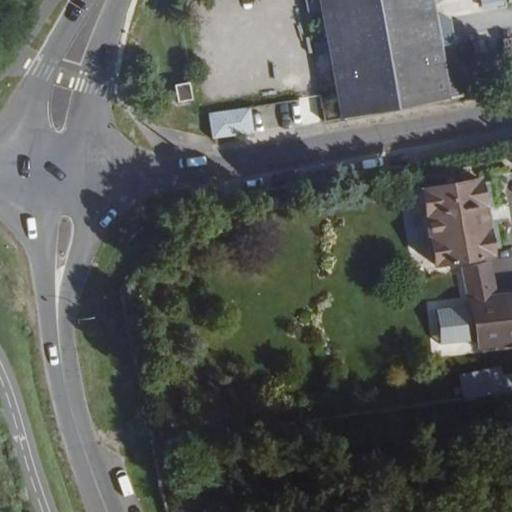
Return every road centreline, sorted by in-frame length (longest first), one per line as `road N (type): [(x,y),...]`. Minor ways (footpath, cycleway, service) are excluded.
road 1 (secondary): [(511,112),(160,176),(91,181)]
road 2 (secondary): [(27,176),(60,382)]
road 3 (secondary): [(60,382),(91,181)]
road 4 (secondary): [(80,0),(42,69),(26,125),(27,176)]
road 5 (secondary): [(91,181),(91,87),(117,0)]
road 6 (secondary): [(96,511),(60,382)]
